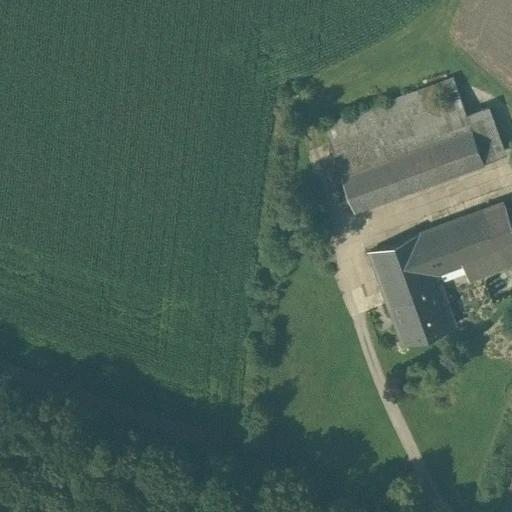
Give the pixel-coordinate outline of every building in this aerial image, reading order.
[(461,99),(378,130),(401,192),(484,162),(469,121),(461,99)] [(469,121),(484,162),(507,153),(492,113),(469,121)] [(378,130),(331,147),(354,209),(401,192),(378,130)] [(511,222),(504,201),(370,250),(390,306),(442,288),(436,273),(463,263),(469,279),(511,262),(511,222)] [(442,288),(390,306),(403,343),(454,324),(442,288)]
